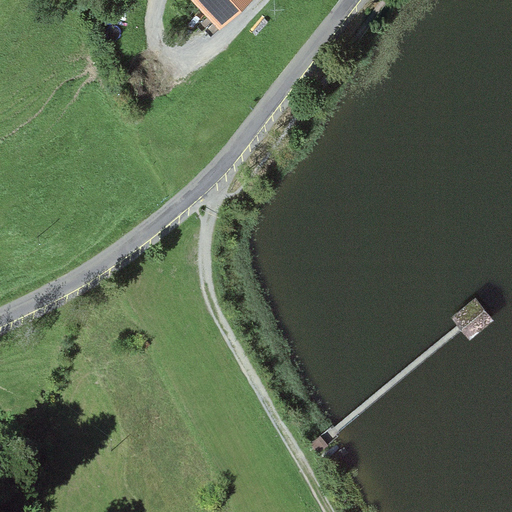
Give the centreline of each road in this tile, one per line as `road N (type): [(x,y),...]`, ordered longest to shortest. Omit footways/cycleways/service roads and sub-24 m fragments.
road 1 (unclassified): [(353,0),(194,195),(101,267),(0,320)]
road 2 (track): [(208,181),(216,198),(204,257),(215,315),(329,511)]
road 3 (track): [(163,0),(153,27),(159,63),(179,71),(219,51),(269,0)]
